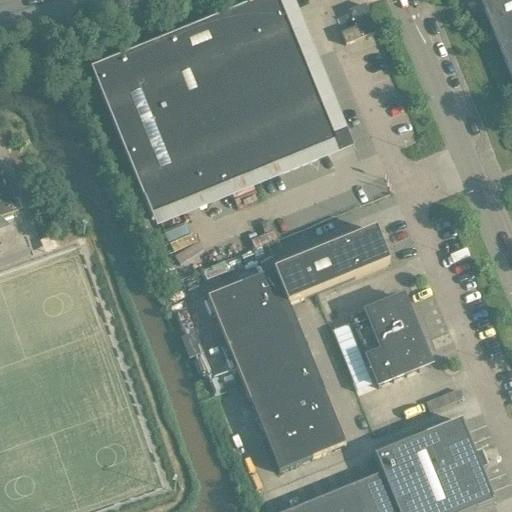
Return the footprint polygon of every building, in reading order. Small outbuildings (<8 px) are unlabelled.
[(339,145),(280,0),(265,0),(91,71),(152,220),(339,145)] [(511,0),(480,0),(511,77),(511,0)] [(377,33),(366,6),(350,11),(356,28),(342,34),(346,45),(377,33)] [(0,218),(18,212),(5,173),(0,174),(0,218)] [(202,225),(205,233),(223,228),(220,219),(202,225)] [(376,231),(275,272),(289,306),(390,265),(376,231)] [(275,272),(259,279),(272,313),(289,306),(275,272)] [(259,279),(242,286),(255,319),(272,313),(259,279)] [(242,286),(208,299),(279,474),(313,460),(296,419),(291,407),(284,390),(277,372),(270,354),(263,337),(255,319),(242,286)] [(404,298),(350,320),(378,389),(420,372),(415,357),(426,353),(404,298)] [(272,313),(255,319),(263,337),(296,323),(289,306),(272,313)] [(296,323),(263,337),(270,354),(303,341),(296,323)] [(303,341),(270,354),(277,372),(310,358),(303,341)] [(310,358),(277,372),(284,390),(318,376),(310,358)] [(318,376),(284,390),(291,407),(325,394),(318,376)] [(430,413),(462,400),(458,391),(427,404),(430,413)] [(325,394),(291,407),(296,419),(313,460),(346,446),(325,394)] [(473,511),(495,503),(494,502),(493,501),(481,471),(488,468),(481,452),(474,455),(462,425),(462,423),(462,422),(374,457),(382,476),(383,475),(392,498),(397,511),(473,511)] [(383,475),(382,476),(367,482),(376,504),(392,498),(383,475)] [(352,488),(361,510),(376,504),(367,482),(352,488)] [(336,494),(343,511),(356,511),(361,510),(352,488),(336,494)] [(321,501),(325,511),(343,511),(336,494),(321,501)] [(379,511),(397,511),(392,498),(376,504),(379,511)] [(305,507),(307,511),(325,511),(321,501),(305,507)]
